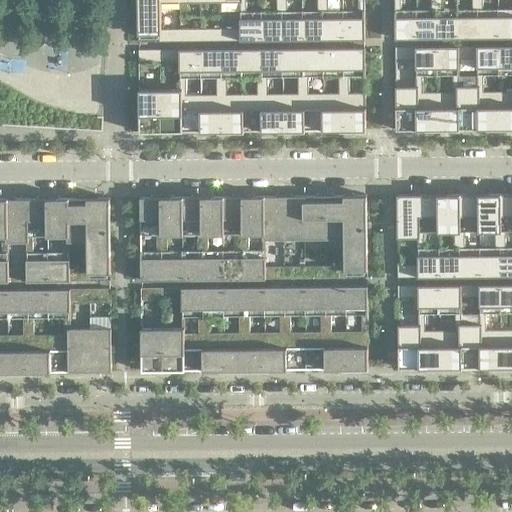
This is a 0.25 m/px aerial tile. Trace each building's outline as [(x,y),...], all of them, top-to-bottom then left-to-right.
[(365,39),(364,0),(137,0),(138,29),(159,29),(159,41),(365,39)] [(511,0),(394,0),(395,38),(511,37),(511,0)] [(511,45),(395,46),(396,129),(409,129),(409,131),(411,131),(411,129),(426,129),(426,130),(428,130),(428,129),(447,128),(447,130),(449,130),(449,128),(470,128),(470,130),(472,130),(472,128),(487,128),(487,130),(490,130),(490,128),(508,128),(508,130),(510,130),(510,128),(511,127),(511,45)] [(349,92),(349,76),(365,76),(365,47),(138,49),(139,132),(152,132),(152,133),(154,133),(154,131),(167,131),(167,133),(169,133),(169,131),(190,131),(190,133),(192,133),(192,131),(211,131),(211,133),(213,133),(213,131),(228,131),(228,133),(230,132),(230,131),(251,130),(251,132),(253,132),(253,130),(272,130),(272,132),(274,132),(274,130),(289,130),(289,132),(292,132),(292,130),(312,130),(312,132),(314,132),(314,130),(333,130),(333,131),(335,131),(335,130),(351,129),(351,131),(353,131),(353,129),(366,129),(365,92),(349,92)] [(511,192),(511,193),(511,191),(509,191),(509,193),(490,193),(490,191),(488,191),(488,193),(470,193),(470,192),(468,192),(468,193),(450,194),(450,192),(447,192),(447,194),(429,194),(429,192),(427,192),(427,194),(409,194),(409,192),(407,192),(407,194),(396,194),(397,277),(511,275),(511,192)] [(367,265),(367,227),(366,194),(353,195),(353,193),(351,193),(351,195),(345,195),(345,194),(344,194),(344,195),(333,195),(333,193),(331,193),(331,195),(318,195),(318,193),(316,193),(316,195),(292,195),(292,193),(290,193),(290,195),(277,195),(277,194),(275,194),(275,195),(254,196),(254,194),(252,194),(252,196),(234,196),(234,194),(231,194),(231,196),(213,196),(213,194),(211,194),(211,196),(193,196),(193,195),(191,195),(191,196),(173,197),(173,195),(170,195),(171,197),(152,197),(152,195),(150,195),(150,197),(140,197),(141,280),(347,277),(346,265),(367,265)] [(110,268),(110,230),(110,197),(97,197),(97,196),(95,196),(95,197),(89,197),(88,197),(81,197),(81,196),(79,196),(79,198),(59,198),(59,196),(56,196),(56,198),(38,198),(38,196),(36,196),(36,198),(15,198),(15,196),(13,196),(13,198),(7,198),(6,198),(0,198),(0,280),(90,280),(90,268),(110,268)] [(511,283),(397,285),(398,367),(411,367),(411,369),(413,369),(413,367),(429,367),(429,369),(431,369),(431,367),(449,367),(449,369),(452,369),(452,367),(472,367),(472,368),(474,368),(474,367),(490,366),(490,368),(492,368),(492,366),(511,366),(511,368),(511,283)] [(368,368),(367,306),(367,285),(141,287),(142,370),(154,370),(154,372),(157,372),(157,370),(172,370),(172,372),(174,372),(174,370),(193,370),(193,371),(195,371),(195,370),(216,369),(216,371),(218,371),(218,369),(233,369),(233,371),(235,371),(235,369),(254,369),(254,371),(256,371),(256,369),(277,369),(277,370),(279,370),(279,369),(294,369),(294,370),(297,370),(297,368),(315,368),(315,370),(317,370),(317,368),(338,368),(338,370),(340,370),(340,368),(353,368),(353,370),(355,370),(355,368),(368,368)] [(111,370),(111,327),(70,328),(70,300),(111,300),(110,288),(0,289),(0,371),(17,371),(17,373),(19,373),(19,371),(38,371),(38,373),(40,373),(40,371),(49,371),(49,373),(50,373),(50,371),(54,371),(54,373),(56,373),(56,371),(81,371),(81,373),(83,373),(83,371),(96,371),(96,372),(99,372),(99,371),(111,370)]
